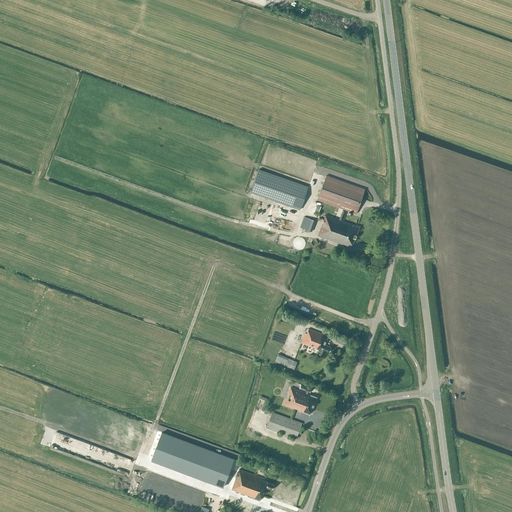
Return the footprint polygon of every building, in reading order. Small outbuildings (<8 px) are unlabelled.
[(251,192),(300,209),(308,186),(259,169),(251,192)] [(356,213),(365,189),(326,175),(317,199),(356,213)] [(359,227),(352,224),(325,215),(318,235),(351,247),(353,241),(354,241),(359,227)] [(304,216),(301,224),(300,227),(312,231),(315,220),(304,216)] [(323,355),(325,350),(329,352),(331,347),(325,344),(327,340),(326,340),(327,336),(307,328),(301,343),(319,350),(318,354),(321,355),(323,355)] [(297,362),(289,358),(288,359),(278,355),(276,361),(285,365),(294,369),(297,362)] [(311,388),(296,382),(294,387),(302,390),(302,389),(310,392),(311,388)] [(284,404),(310,414),(311,409),(312,409),(317,396),(290,387),(284,404)] [(302,422),(272,412),(266,427),(296,438),(302,422)] [(223,486),(233,459),(161,432),(151,460),(223,486)] [(264,478),(239,469),(232,489),(260,500),(262,495),(263,495),(266,487),(272,489),(274,484),(263,480),(264,478)]
